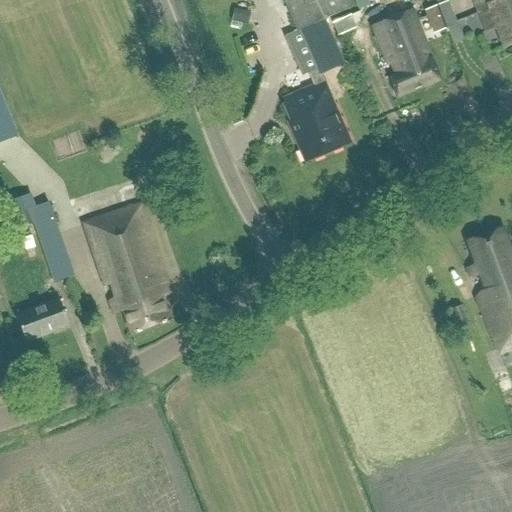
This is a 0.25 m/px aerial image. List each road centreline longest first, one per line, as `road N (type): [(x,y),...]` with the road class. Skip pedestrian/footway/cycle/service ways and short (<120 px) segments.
road 1 (tertiary): [(0,420),(142,365),(286,274)]
road 2 (unclassified): [(286,274),(231,181),(159,0)]
road 3 (tertiary): [(286,274),(511,117)]
